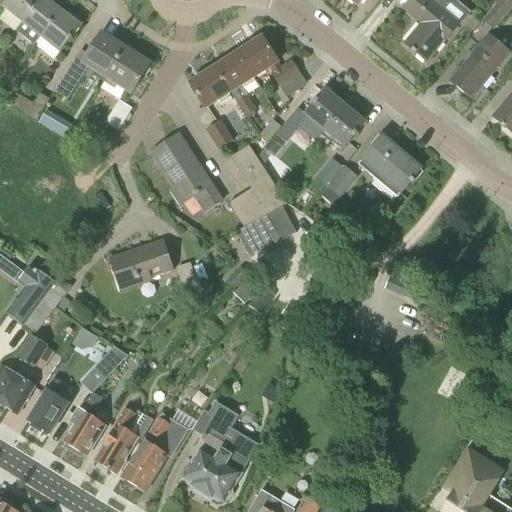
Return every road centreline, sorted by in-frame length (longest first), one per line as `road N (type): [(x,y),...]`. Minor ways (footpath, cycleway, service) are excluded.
road 1 (residential): [(511,190),(486,177),(273,0)]
road 2 (residential): [(140,219),(121,159),(181,55),(185,16)]
